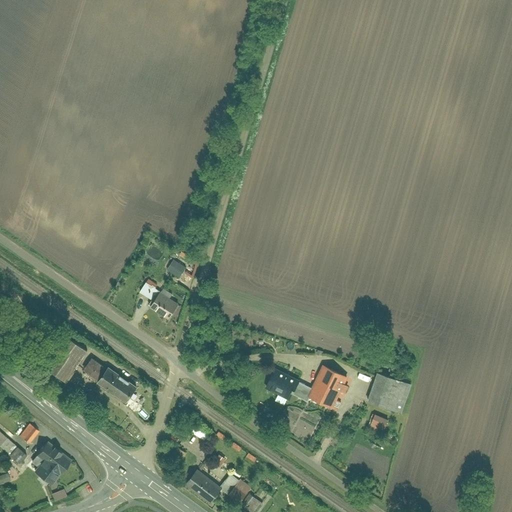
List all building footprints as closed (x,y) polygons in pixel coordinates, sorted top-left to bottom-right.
[(177,262),(166,281),(175,287),(187,268),(177,262)] [(145,282),(138,293),(152,302),(159,291),(145,282)] [(157,296),(149,309),(168,320),(176,307),(157,296)] [(40,369),(65,384),(86,351),(62,336),(40,369)] [(86,372),(100,382),(98,385),(126,403),(137,385),(110,367),(108,370),(94,360),(86,372)] [(322,367),(311,389),(295,381),(294,383),(273,372),(263,390),(287,402),(291,394),(308,403),(310,399),(333,411),(348,381),(322,367)] [(375,375),(365,401),(399,414),(409,387),(375,375)] [(373,416),(369,427),(380,432),(385,421),(373,416)] [(19,439),(28,445),(37,433),(28,426),(19,439)] [(0,434),(0,449),(17,464),(25,456),(0,434)] [(35,468),(32,473),(49,484),(52,479),(56,481),(70,460),(44,443),(30,464),(35,468)] [(213,465),(218,468),(223,461),(218,457),(213,465)] [(210,503),(219,490),(226,494),(225,495),(238,504),(244,496),(232,488),(238,479),(229,473),(220,486),(195,469),(184,485),(210,503)] [(72,474),(67,478),(70,482),(75,478),(72,474)] [(62,489),(51,494),(55,502),(66,497),(62,489)]
